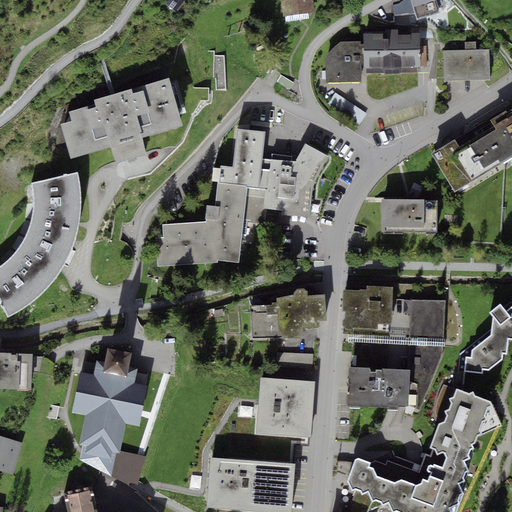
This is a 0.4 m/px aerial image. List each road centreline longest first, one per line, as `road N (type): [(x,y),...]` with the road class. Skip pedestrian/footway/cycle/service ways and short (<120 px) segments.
road 1 (residential): [(383,159),(338,228),(318,511)]
road 2 (residential): [(317,115),(263,104),(240,112),(151,215),(127,307)]
road 3 (unknown): [(133,293),(99,287),(97,245),(120,180),(159,161)]
road 4 (residential): [(137,0),(107,37),(65,61),(0,122)]
road 5 (residential): [(317,115),(304,86),(310,52),(383,0)]
road 6 (residential): [(511,79),(383,159)]
